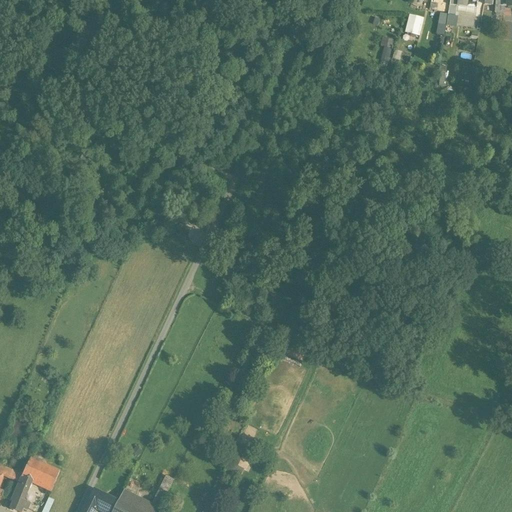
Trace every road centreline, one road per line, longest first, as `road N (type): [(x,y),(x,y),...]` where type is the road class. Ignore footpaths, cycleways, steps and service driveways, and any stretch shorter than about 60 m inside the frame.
road 1 (residential): [(317,0),(77,511)]
road 2 (track): [(186,288),(511,433)]
road 3 (track): [(511,186),(248,160)]
road 4 (track): [(0,79),(57,96),(234,187)]
